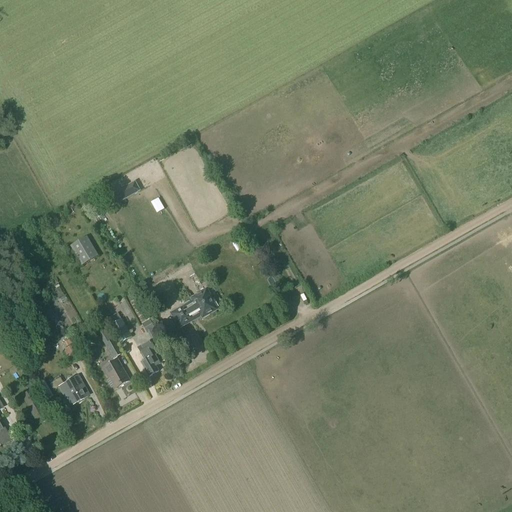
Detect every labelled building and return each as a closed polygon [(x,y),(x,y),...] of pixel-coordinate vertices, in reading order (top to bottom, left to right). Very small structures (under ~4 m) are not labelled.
[(135,183),(111,196),(116,205),(139,192),(135,183)] [(86,238),(70,247),(81,267),(98,257),(86,238)] [(195,302),(173,314),(180,327),(192,321),(190,319),(194,317),(197,318),(202,315),(203,317),(216,310),(211,301),(212,300),(207,291),(200,295),(201,296),(193,300),(195,302)] [(105,305),(99,308),(104,316),(110,313),(105,305)] [(147,320),(141,324),(159,353),(165,349),(147,320)] [(121,321),(110,327),(120,345),(132,338),(121,321)] [(107,330),(100,334),(113,359),(122,354),(114,339),(113,340),(107,330)] [(149,343),(137,350),(145,362),(141,364),(149,378),(158,373),(155,367),(159,365),(154,356),(157,355),(155,351),(149,343)] [(73,345),(63,352),(69,363),(80,357),(73,345)] [(117,362),(103,370),(109,381),(107,382),(111,389),(113,388),(115,390),(129,382),(117,362)] [(72,379),(57,387),(65,401),(67,400),(71,406),(88,396),(82,384),(77,387),(72,379)] [(45,418),(30,392),(22,397),(36,423),(45,418)] [(0,444),(1,446),(9,441),(0,425),(0,444)] [(30,436),(28,429),(14,433),(16,440),(30,436)]
